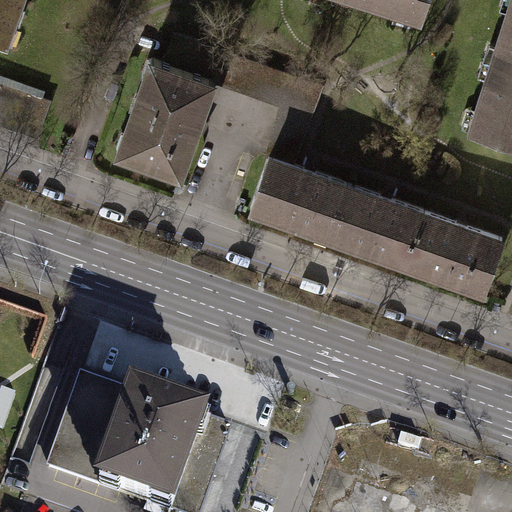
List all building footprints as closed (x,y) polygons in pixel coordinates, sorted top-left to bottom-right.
[(0,0),(0,37),(3,38),(16,0),(0,0)] [(442,0),(374,0),(436,21),(442,0)] [(511,17),(472,132),(511,145),(511,17)] [(216,49),(206,78),(216,82),(286,106),(270,153),(304,165),(331,89),(216,49)] [(155,60),(124,149),(185,170),(216,82),(206,78),(155,60)] [(0,115),(35,128),(45,100),(0,84),(0,115)] [(270,153),(249,211),(495,297),(511,247),(511,237),(304,165),(270,153)] [(77,375),(45,466),(95,483),(127,393),(77,375)] [(196,511),(226,427),(127,393),(95,483),(177,511),(196,511)]
